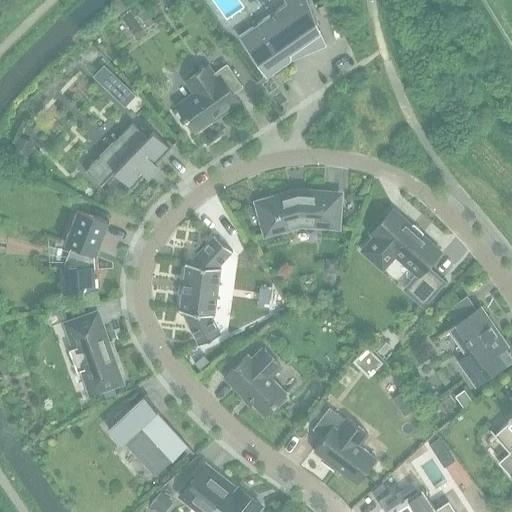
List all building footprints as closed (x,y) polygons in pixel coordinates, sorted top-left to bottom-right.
[(269,74),(289,60),(290,59),(290,58),(291,57),(291,56),(291,55),(290,54),(290,53),(298,47),(304,54),(304,55),(326,46),(326,45),(307,0),(283,0),(286,3),(275,11),(274,9),(270,12),(271,14),(238,36),(258,64),(260,62),(269,74)] [(176,105),(194,131),(213,118),(213,120),(234,105),(233,104),(238,100),(233,93),(242,86),(226,63),(213,73),(207,65),(185,80),(194,93),(176,105)] [(132,122),(85,170),(101,186),(114,172),(131,188),(145,173),(148,176),(157,166),(154,164),(170,148),(152,131),(147,136),(132,122)] [(257,203),(266,233),(281,229),(282,231),(301,225),(321,227),(321,225),(337,226),(339,194),(323,193),(323,191),(303,189),(303,191),(291,192),(291,191),(272,196),(272,198),(257,203)] [(109,221),(77,208),(64,242),(72,245),(63,266),(60,266),(61,291),(95,289),(92,240),(100,243),(109,221)] [(361,250),(382,269),(395,255),(417,274),(404,288),(423,305),(443,282),(426,266),(440,251),(421,234),(423,232),(413,223),(411,225),(393,209),(371,233),(374,236),(361,250)] [(213,313),(220,268),(221,267),(217,266),(231,251),(232,250),(214,234),(213,235),(189,263),(185,262),(185,263),(186,264),(180,309),(179,308),(179,310),(183,310),(199,343),(198,344),(199,345),(221,334),(220,333),(210,314),(214,315),(214,313),(213,313)] [(480,306),(449,328),(467,355),(459,360),(476,385),(506,363),(498,351),(507,345),(480,306)] [(83,369),(91,392),(121,381),(119,377),(124,375),(115,352),(111,353),(96,312),(66,323),(74,346),(69,348),(77,371),(83,369)] [(251,357),(247,354),(224,377),(244,398),(245,396),(263,415),(275,402),(278,405),(287,397),(284,394),(286,392),(270,376),(281,366),(261,347),(251,357)] [(157,410),(143,395),(108,428),(121,443),(126,438),(155,469),(169,455),(172,458),(187,445),(156,411),(157,410)] [(312,429),(323,437),(313,450),(322,457),(320,460),(333,470),(335,467),(357,483),(376,458),(358,445),(367,433),(346,416),(344,419),(329,407),(312,429)] [(511,417),(508,422),(507,422),(494,434),(509,451),(498,461),(511,475),(510,476),(511,477),(511,476),(511,417)] [(205,464),(180,495),(194,506),(196,504),(205,511),(254,511),(261,505),(238,487),(235,491),(226,484),(228,482),(205,464)] [(436,508),(423,488),(407,499),(407,498),(386,511),(455,511),(448,500),(436,508)]
